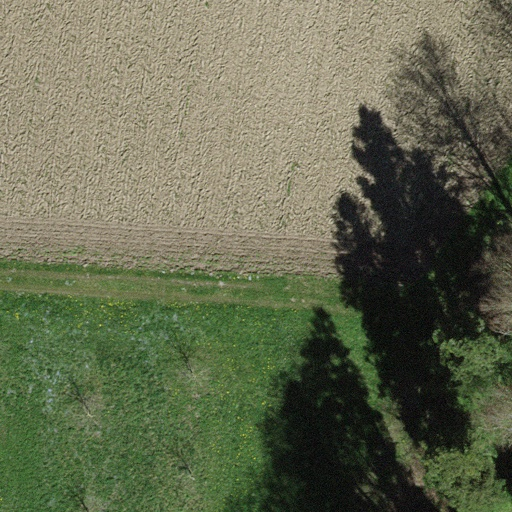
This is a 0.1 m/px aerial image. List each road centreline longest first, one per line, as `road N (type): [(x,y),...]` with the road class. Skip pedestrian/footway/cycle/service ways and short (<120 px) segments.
road 1 (track): [(462,233),(0,220)]
road 2 (track): [(399,511),(462,233),(511,189)]
